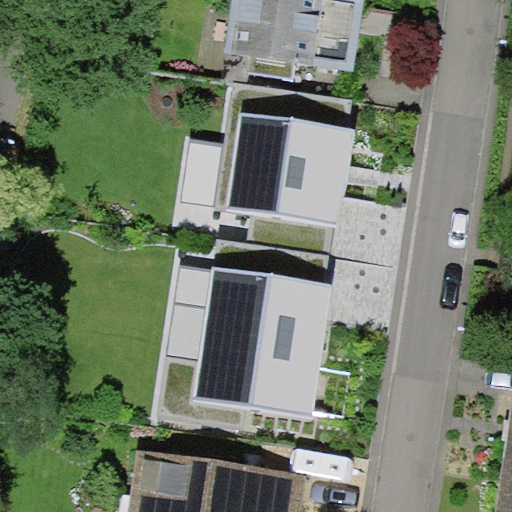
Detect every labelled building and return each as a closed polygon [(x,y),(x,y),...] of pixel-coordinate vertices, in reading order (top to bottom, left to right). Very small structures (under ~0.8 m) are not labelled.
[(238,0),(231,54),(250,56),(247,74),(292,81),(295,63),(350,71),(353,48),(359,7),(311,0),(238,0)] [(352,102),(246,86),(233,84),(215,210),(251,215),(247,245),(315,255),(329,257),(333,228),(336,228),(347,185),(349,174),(353,148),(355,133),(347,132),(352,102)] [(315,255),(247,245),(217,241),(199,362),(166,357),(157,417),(244,430),(247,410),(312,420),(326,327),(327,323),(332,288),(325,287),(310,285),(315,255)] [(511,441),(506,481),(511,482),(511,421),(505,421),(503,430),(502,440),(511,441)] [(149,511),(298,511),(303,477),(142,453),(135,497),(152,499),(149,511)] [(511,511),(511,482),(506,481),(501,511),(511,511)]
